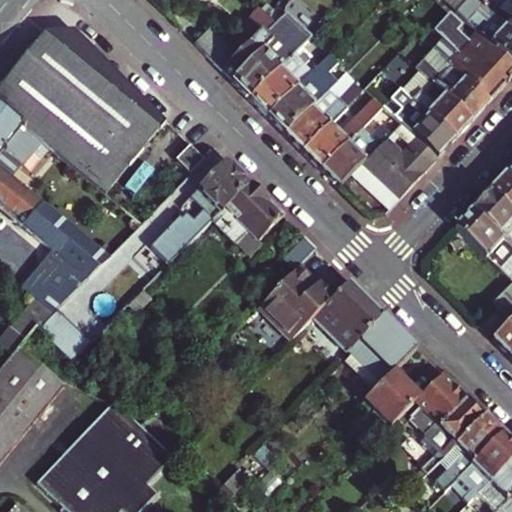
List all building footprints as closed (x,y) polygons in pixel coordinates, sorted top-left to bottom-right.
[(511,34),(511,2),(509,0),(475,0),(481,6),(493,17),(511,34)] [(276,19),(278,15),(265,3),(257,11),(274,25),(279,21),(276,19)] [(511,66),(511,34),(493,17),(486,25),(474,14),(465,6),(456,15),(465,23),(476,33),(511,66)] [(486,25),(493,17),(481,6),(474,14),(486,25)] [(461,27),(465,23),(456,15),(452,11),(448,15),(461,27)] [(231,83),(249,102),(292,57),(285,51),(277,59),(271,54),(297,27),(284,15),(279,21),(274,25),(263,37),(272,41),(252,62),(231,83)] [(508,85),(511,79),(511,66),(476,33),(466,44),(455,34),(461,27),(448,15),(432,33),(455,55),(446,66),(449,69),(489,105),(504,89),(500,85),(504,81),(508,85)] [(194,47),(203,56),(224,35),(215,26),(194,47)] [(294,56),(298,52),(311,38),(298,26),(297,27),(271,54),(277,59),(285,51),(292,57),(294,56)] [(159,132),(165,124),(107,67),(107,66),(99,58),(72,32),(43,36),(21,62),(8,78),(66,126),(44,147),(48,151),(103,196),(158,131),(159,132)] [(243,53),(252,62),(272,41),(263,37),(259,34),(241,52),(243,53)] [(203,56),(212,65),(234,44),(224,35),(203,56)] [(212,65),(222,74),(243,53),(241,52),(234,44),(212,65)] [(116,58),(107,50),(99,58),(107,66),(107,67),(116,58)] [(222,74),(231,83),(252,62),(243,53),(222,74)] [(449,69),(446,66),(432,53),(422,63),(440,79),(449,69)] [(249,102),(267,120),(298,88),(290,81),(308,62),(302,56),(298,61),(294,56),(292,57),(249,102)] [(285,137),(311,110),(323,97),(315,89),(338,66),(328,57),(316,70),(298,88),(267,120),(285,137)] [(290,81),(298,88),(316,70),(308,62),(290,81)] [(472,124),(489,105),(449,69),(440,79),(422,63),(415,71),(472,124)] [(455,142),(472,124),(415,71),(406,80),(419,93),(436,108),(428,117),(455,142)] [(44,147),(66,126),(8,78),(0,87),(0,110),(41,145),(44,147)] [(285,137),(303,155),(329,127),(357,97),(362,93),(352,84),(336,101),(319,118),(311,110),(285,137)] [(375,117),(384,109),(364,90),(362,93),(357,97),(366,105),(364,107),(375,117)] [(414,104),(411,101),(400,91),(394,97),(408,109),(414,104)] [(311,110),(319,118),(336,101),(328,93),(323,97),(311,110)] [(428,117),(436,108),(419,93),(411,101),(414,104),(428,117)] [(439,160),(455,142),(428,117),(414,104),(408,109),(394,97),(384,109),(395,120),(403,126),(417,140),(439,160)] [(303,155),(321,172),(358,135),(375,117),(364,107),(337,135),(329,127),(303,155)] [(22,169),(41,145),(0,110),(0,155),(2,153),(22,169)] [(339,190),(363,167),(389,140),(403,126),(395,120),(385,131),(382,128),(367,143),(358,135),(321,172),(339,190)] [(363,167),(400,202),(439,160),(417,140),(404,154),(389,140),(363,167)] [(22,169),(29,174),(48,151),(44,147),(41,145),(22,169)] [(190,177),(203,163),(189,148),(176,162),(190,177)] [(0,160),(18,174),(22,169),(2,153),(0,155),(0,160)] [(197,192),(221,215),(249,187),(225,163),(197,192)] [(89,283),(110,261),(0,170),(0,209),(15,222),(52,253),(89,283)] [(511,178),(507,174),(490,194),(511,213),(511,178)] [(249,235),(259,245),(283,220),(249,187),(221,215),(212,224),(237,248),(249,235)] [(511,213),(490,194),(474,212),(511,247),(511,213)] [(511,280),(511,247),(474,212),(455,231),(511,282),(511,280)] [(250,261),(263,249),(259,245),(249,235),(237,248),(250,261)] [(295,273),(297,271),(316,253),(304,241),(284,262),(295,273)] [(82,290),(89,283),(52,253),(22,291),(54,317),(57,314),(66,305),(79,293),(82,290)] [(82,290),(103,309),(138,273),(118,253),(110,261),(89,283),(82,290)] [(293,343),(313,323),(338,299),(321,283),(315,289),(313,291),(307,286),(309,283),(297,271),(295,273),(259,310),(293,343)] [(313,291),(315,289),(309,283),(307,286),(313,291)] [(347,357),(349,355),(384,319),(350,286),(338,299),(313,323),(347,357)] [(511,323),(511,322),(511,286),(496,303),(494,306),(511,323)] [(125,312),(133,319),(148,305),(140,297),(125,312)] [(74,364),(91,347),(57,314),(54,317),(39,331),(74,364)] [(395,376),(417,353),(384,319),(349,355),(383,388),(395,376)] [(493,342),(511,360),(511,359),(511,322),(511,323),(493,342)] [(22,351),(29,343),(17,334),(4,351),(15,359),(22,351)] [(0,470),(0,471),(68,388),(22,351),(15,359),(2,374),(0,377),(0,470)] [(414,405),(419,400),(395,376),(383,388),(366,405),(391,429),(404,415),(414,405)] [(409,495),(442,462),(485,420),(447,383),(442,377),(419,400),(414,405),(419,411),(410,421),(411,422),(405,428),(417,439),(417,450),(430,462),(403,489),(409,495)] [(148,511),(161,498),(151,489),(177,462),(146,433),(142,429),(117,405),(40,487),(66,511),(65,511),(148,511)] [(411,422),(410,421),(419,411),(414,405),(404,415),(391,429),(398,436),(405,428),(411,422)] [(445,494),(454,486),(502,437),(485,420),(442,462),(450,470),(435,485),(445,494)] [(472,504),(474,501),(511,463),(511,447),(502,437),(454,486),(472,504)] [(476,508),(479,511),(498,511),(511,498),(511,463),(474,501),(479,505),(476,508)] [(210,491),(217,484),(202,470),(196,477),(210,491)] [(224,489),(236,498),(248,480),(236,472),(224,489)] [(377,494),(384,502),(400,486),(392,479),(377,494)] [(511,511),(511,498),(498,511),(511,511)]
